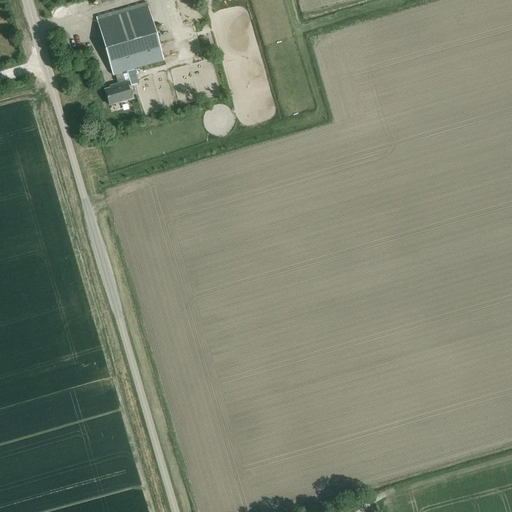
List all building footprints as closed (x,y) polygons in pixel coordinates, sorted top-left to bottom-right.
[(288,0),(295,31),(307,29),(300,0),(288,0)] [(115,74),(118,84),(125,82),(122,72),(133,69),(163,60),(148,6),(97,21),(113,75),(115,74)] [(189,76),(201,73),(198,57),(186,59),(189,76)] [(133,69),(122,72),(125,82),(126,81),(128,87),(138,84),(133,69)] [(119,86),(105,90),(109,105),(131,99),(126,81),(125,82),(118,84),(119,86)]
